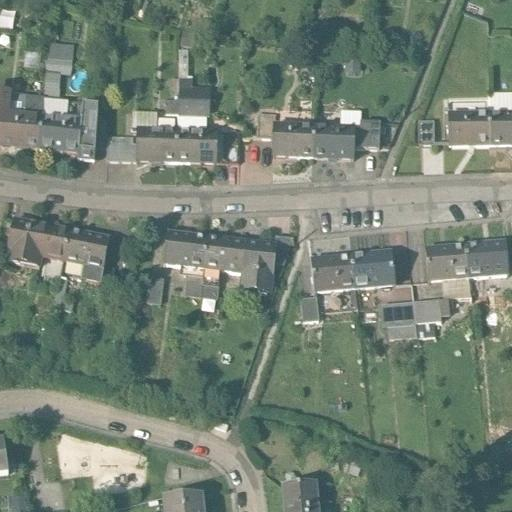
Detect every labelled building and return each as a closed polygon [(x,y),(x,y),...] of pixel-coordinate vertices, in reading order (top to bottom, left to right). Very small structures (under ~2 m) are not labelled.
[(46,95),(58,95),(59,76),(71,77),(71,46),(46,45),(46,95)] [(43,105),(4,101),(4,98),(0,98),(0,151),(38,155),(38,154),(41,123),(43,105)] [(97,110),(82,109),(81,126),(79,149),(95,151),(97,110)] [(511,119),(488,120),(489,151),(511,150),(511,119)] [(488,120),(448,121),(449,152),(489,151),(488,120)] [(80,126),(41,123),(38,154),(62,156),(78,158),(79,149),(81,126),(80,126)] [(378,128),(351,126),(351,133),(353,134),(352,153),(376,154),(378,128)] [(313,131),(272,129),(270,160),(311,162),(313,131)] [(351,133),(313,131),(311,162),(352,164),(352,153),(353,134),(351,133)] [(177,136),(136,135),(135,167),(176,168),(177,136)] [(217,137),(177,136),(176,168),(216,169),(217,137)] [(243,140),(221,140),(221,169),(242,169),(243,140)] [(70,235),(30,228),(24,259),(8,256),(6,268),(40,275),(42,262),(64,267),(70,235)] [(109,243),(70,235),(64,267),(84,270),(81,285),(101,288),(109,243)] [(207,239),(167,235),(163,267),(203,272),(207,239)] [(273,247),(207,239),(203,272),(240,276),(238,290),(254,292),(258,297),(263,297),(268,293),(273,247)] [(505,248),(465,251),(468,286),(508,283),(505,248)] [(465,251),(425,254),(428,289),(468,286),(465,251)] [(391,258),(351,261),(355,294),(394,291),(391,258)] [(351,261),(311,265),(314,298),(355,294),(351,261)] [(215,300),(215,286),(206,285),(206,274),(185,273),(184,299),(215,300)] [(148,302),(157,304),(162,281),(153,279),(148,302)] [(315,301),(299,301),(299,325),(315,325),(315,301)] [(439,304),(414,303),(413,324),(438,325),(439,304)] [(411,304),(379,306),(381,328),(412,326),(411,304)] [(384,341),(414,342),(415,329),(385,328),(384,341)] [(316,511),(314,488),(281,491),(282,511),(316,511)] [(200,511),(199,500),(160,504),(161,511),(200,511)] [(24,511),(24,501),(7,501),(7,511),(24,511)]
